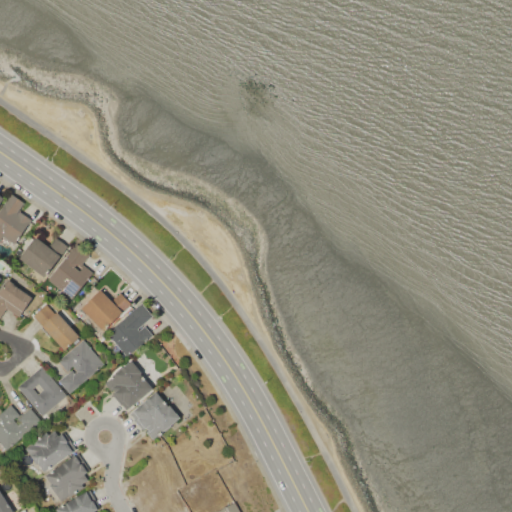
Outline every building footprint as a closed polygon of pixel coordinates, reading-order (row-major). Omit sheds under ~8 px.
[(0,208),(10,193),(24,202),(18,211),(32,220),(22,235),(20,234),(13,244),(2,237),(0,240),(0,208)] [(69,247),(44,278),(18,257),(35,236),(47,246),(55,236),(69,247)] [(75,243),(89,254),(82,263),(93,272),(72,299),(47,279),(75,243)] [(0,288),(7,279),(14,283),(13,284),(31,297),(17,317),(6,308),(0,316),(0,288)] [(80,308),(100,288),(111,299),(119,292),(130,304),(129,305),(130,307),(103,332),(80,308)] [(79,337),(63,351),(40,324),(41,323),(33,314),(46,302),(54,311),(55,310),(79,337)] [(140,302),(152,316),(137,328),(138,330),(144,325),(151,333),(146,337),(147,338),(126,356),(105,332),(140,302)] [(103,364),(68,394),(57,381),(70,369),(73,372),(75,370),(71,366),(70,368),(66,371),(57,360),(82,339),(103,364)] [(130,360),(142,374),(141,375),(153,389),(126,412),(111,394),(114,391),(112,388),(110,390),(103,382),(130,360)] [(41,365),(66,394),(41,416),(15,387),(41,365)] [(155,391),(179,420),(159,437),(158,436),(152,440),(145,432),(147,431),(145,429),(143,430),(133,420),(134,419),(129,413),(155,391)] [(41,421),(7,450),(0,442),(0,412),(10,404),(19,414),(15,417),(12,419),(17,424),(19,422),(16,419),(29,408),(41,421)] [(74,450),(44,472),(38,463),(35,465),(23,447),(45,431),(47,433),(53,429),(57,435),(61,432),(74,450)] [(75,453),(89,474),(86,476),(88,480),(82,484),(84,487),(69,498),(68,496),(60,502),(48,485),(50,484),(44,475),(75,453)] [(0,511),(0,491),(12,511),(0,511)] [(87,491),(97,510),(93,511),(56,511),(54,508),(87,491)] [(214,511),(233,501),(239,511),(214,511)]
